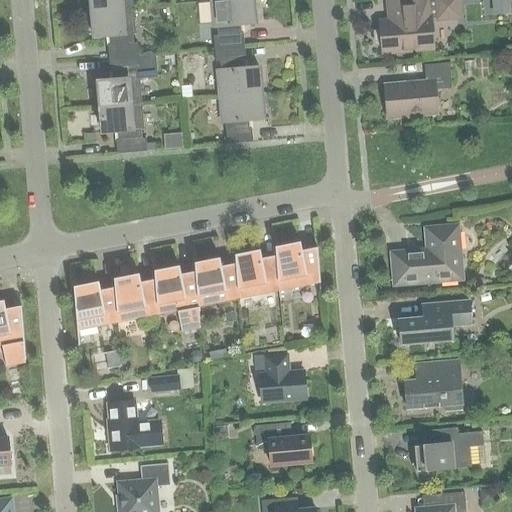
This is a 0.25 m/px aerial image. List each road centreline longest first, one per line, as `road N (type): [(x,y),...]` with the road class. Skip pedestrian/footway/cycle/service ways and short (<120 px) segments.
road 1 (residential): [(340,195),(367,511)]
road 2 (residential): [(40,258),(340,195)]
road 3 (residential): [(40,258),(20,0)]
road 4 (residential): [(58,511),(40,258)]
road 5 (residential): [(323,0),(340,195)]
